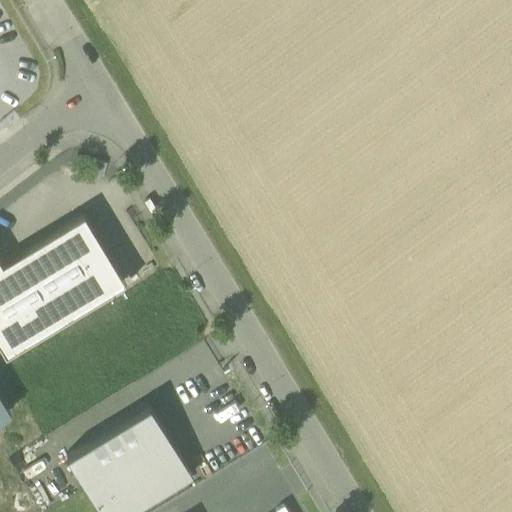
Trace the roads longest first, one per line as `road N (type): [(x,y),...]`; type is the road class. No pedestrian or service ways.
road 1 (residential): [(103,98),(355,511)]
road 2 (residential): [(103,98),(0,174)]
